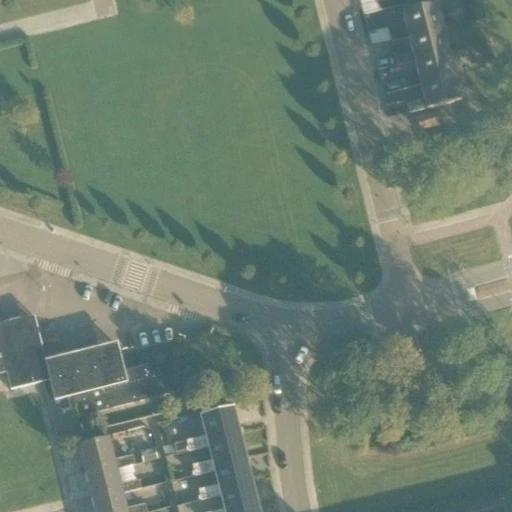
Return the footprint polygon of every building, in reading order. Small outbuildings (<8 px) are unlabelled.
[(380,0),(383,10),(404,5),(402,0),(380,0)] [(405,14),(432,7),(430,0),(404,7),(405,14)] [(392,44),(409,39),(443,30),(436,6),(432,7),(405,14),(403,15),(407,31),(389,35),(392,44)] [(415,62),(448,54),(443,30),(409,39),(412,54),(395,58),(398,67),(415,63),(415,62)] [(421,86),(454,78),(448,54),(415,62),(415,63),(419,78),(401,82),(404,91),(421,87),(421,86)] [(409,115),(460,102),(454,78),(421,86),(421,87),(425,101),(407,106),(409,115)] [(439,128),(436,114),(415,119),(418,132),(439,128)] [(0,375),(6,373),(11,391),(49,382),(54,403),(72,398),(78,419),(140,403),(132,370),(132,371),(124,373),(122,367),(116,345),(98,350),(98,351),(44,364),(32,317),(0,325),(0,375)] [(140,403),(188,391),(180,358),(132,370),(140,403)] [(199,418),(204,439),(205,443),(239,434),(232,409),(199,418)] [(245,459),(239,434),(205,443),(207,449),(210,463),(211,467),(245,459)] [(207,449),(205,443),(204,439),(185,443),(188,454),(207,449)] [(115,466),(116,470),(135,466),(133,457),(114,461),(108,441),(78,448),(85,473),(115,466)] [(173,446),(175,454),(184,452),(182,444),(173,446)] [(251,483),(245,459),(211,467),(213,473),(217,488),(218,492),(251,483)] [(213,473),(211,467),(210,463),(192,468),(194,478),(213,473)] [(120,485),(116,470),(115,466),(85,473),(91,498),(121,490),(122,495),(141,490),(139,481),(120,485)] [(239,511),(257,508),(251,483),(218,492),(219,498),(222,511),(239,511)] [(219,498),(218,492),(217,488),(198,492),(200,503),(219,498)] [(126,510),(122,495),(121,490),(91,498),(94,511),(146,511),(145,505),(126,510)]
